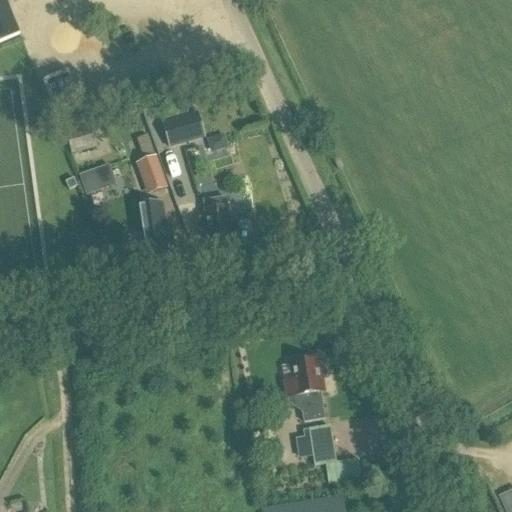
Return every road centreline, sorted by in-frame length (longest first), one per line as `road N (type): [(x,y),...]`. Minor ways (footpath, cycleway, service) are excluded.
road 1 (unclassified): [(0,339),(337,294)]
road 2 (unclassified): [(455,511),(376,339),(337,294)]
